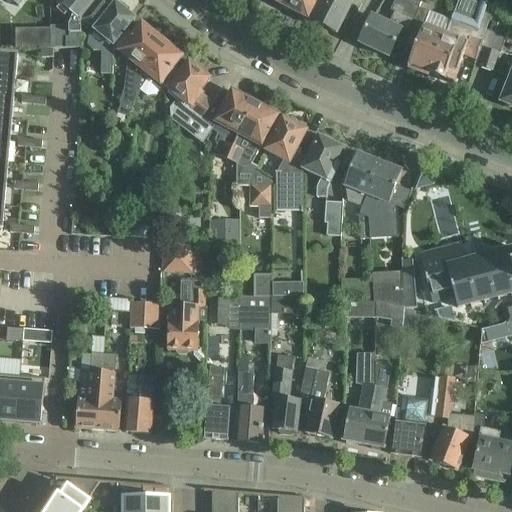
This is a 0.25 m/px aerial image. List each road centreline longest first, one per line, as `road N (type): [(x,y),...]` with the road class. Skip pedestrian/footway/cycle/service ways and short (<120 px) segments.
road 1 (residential): [(61,75),(47,292),(60,346),(49,454)]
road 2 (residential): [(511,157),(331,87),(197,0)]
road 3 (residential): [(49,454),(189,467)]
road 4 (residential): [(323,484),(460,511)]
road 5 (residential): [(189,467),(323,484)]
